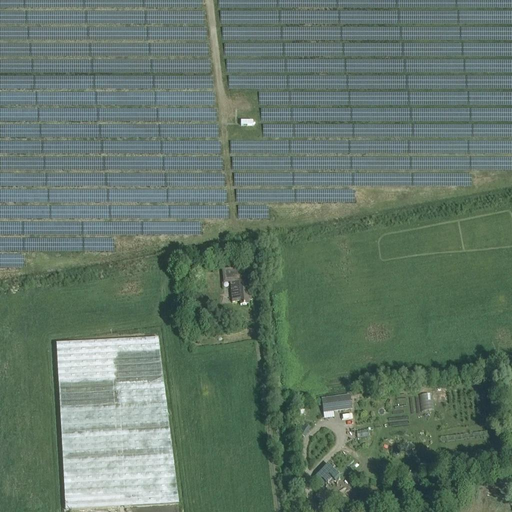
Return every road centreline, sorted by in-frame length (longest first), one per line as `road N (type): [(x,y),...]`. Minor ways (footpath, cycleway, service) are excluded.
road 1 (track): [(259,329),(281,511)]
road 2 (track): [(208,0),(224,127)]
